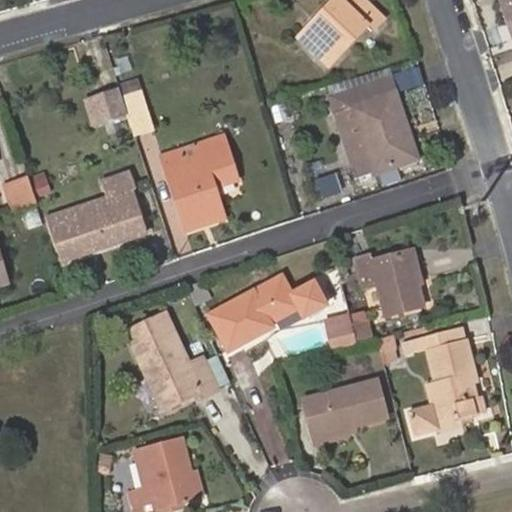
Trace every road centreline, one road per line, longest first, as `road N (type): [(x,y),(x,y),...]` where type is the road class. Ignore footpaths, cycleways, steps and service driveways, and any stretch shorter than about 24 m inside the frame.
road 1 (residential): [(0,333),(504,169)]
road 2 (residential): [(447,0),(504,169)]
road 3 (residential): [(348,511),(511,471)]
road 4 (residential): [(0,36),(123,0)]
